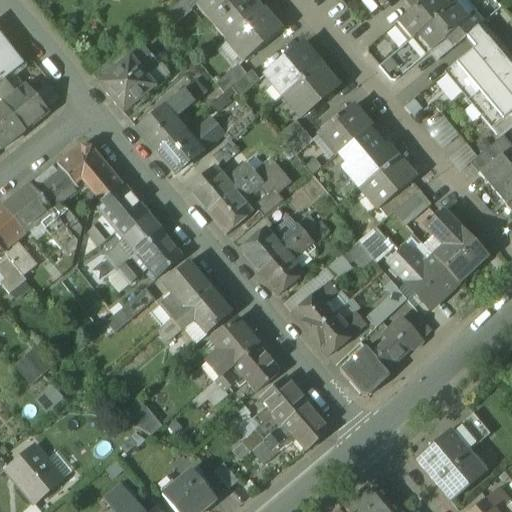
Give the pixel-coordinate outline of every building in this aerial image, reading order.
[(263,11),(253,0),(204,0),(197,6),(226,41),(263,11)] [(426,0),(413,11),(395,26),(410,43),(414,40),(447,10),(438,0),(426,0)] [(410,0),(407,3),(413,11),(426,0),(410,0)] [(447,10),(414,40),(427,56),(447,40),(467,23),(465,21),(453,5),(447,10)] [(263,11),(226,41),(244,63),(281,32),(263,11)] [(465,21),(467,23),(447,40),(454,49),(465,40),(481,26),(472,16),(465,21)] [(491,36),(482,25),(481,26),(465,40),(474,50),(444,75),(499,141),(502,138),(511,130),(511,59),(492,35),(491,36)] [(158,38),(151,29),(143,36),(150,45),(158,38)] [(143,36),(94,78),(100,86),(131,60),(150,45),(143,36)] [(20,68),(0,42),(0,103),(3,107),(12,99),(0,84),(0,82),(9,75),(15,77),(19,74),(19,68),(20,68)] [(302,46),(265,77),(283,98),(320,67),(302,46)] [(160,68),(151,56),(137,68),(147,79),(160,68)] [(137,68),(131,60),(100,86),(123,114),(154,88),(147,79),(137,68)] [(238,66),(215,85),(223,95),(224,95),(247,76),(238,66)] [(320,67),(283,98),(301,119),(338,89),(320,67)] [(160,68),(147,79),(154,88),(168,77),(160,68)] [(195,85),(186,93),(195,104),(205,96),(195,85)] [(12,99),(3,107),(24,133),(48,115),(26,88),(12,99)] [(185,92),(165,109),(175,121),(195,104),(186,93),(185,92)] [(223,95),(212,105),(217,112),(230,102),(224,95),(223,95)] [(357,103),(317,135),(338,161),(379,130),(357,103)] [(244,106),(234,115),(237,119),(223,130),(231,141),(256,120),(244,106)] [(3,107),(0,108),(0,151),(1,152),(24,133),(3,107)] [(164,108),(137,131),(155,153),(182,130),(175,121),(165,109),(164,108)] [(444,116),(426,130),(441,150),(459,136),(444,116)] [(211,122),(190,140),(201,153),(221,135),(211,122)] [(304,132),(296,122),(278,137),(286,147),(304,132)] [(182,130),(155,153),(175,176),(202,154),(201,153),(190,140),(182,130)] [(379,130),(338,161),(355,184),(396,151),(379,130)] [(304,132),(286,147),(295,157),(312,142),(304,132)] [(443,149),(448,157),(467,146),(462,138),(443,149)] [(499,141),(470,165),(478,176),(511,148),(502,138),(499,141)] [(230,142),(212,158),(221,169),(239,153),(230,142)] [(465,145),(452,162),(463,171),(476,154),(465,145)] [(511,170),(510,168),(502,158),(511,150),(511,148),(478,176),(511,215),(511,170)] [(122,188),(92,152),(80,151),(59,168),(76,187),(82,182),(101,205),(122,188)] [(256,151),(242,164),(244,167),(245,166),(252,175),(266,163),(256,151)] [(396,151),(355,184),(377,212),(378,211),(411,184),(418,178),(396,151)] [(291,185),(270,160),(266,163),(252,175),(260,185),(251,193),(254,197),(260,193),(265,198),(274,191),(278,196),(291,185)] [(244,167),(224,184),(231,192),(234,190),(252,175),(245,166),(244,167)] [(59,168),(32,189),(53,214),(64,206),(80,193),(76,187),(59,168)] [(213,170),(187,191),(206,213),(231,192),(224,184),(213,170)] [(252,175),(234,190),(242,200),(251,193),(260,185),(252,175)] [(411,184),(378,211),(387,221),(394,215),(419,193),(411,184)] [(101,205),(97,209),(109,223),(118,233),(142,213),(122,188),(101,205)] [(32,189),(5,211),(26,235),(44,222),(53,214),(32,189)] [(242,200),(234,190),(231,192),(206,213),(226,237),(253,214),(242,200)] [(265,198),(254,207),(264,219),(283,203),(278,196),(274,191),(265,198)] [(419,193),(394,215),(405,228),(430,206),(419,193)] [(81,226),(66,207),(65,208),(64,206),(53,214),(77,244),(81,226)] [(5,211),(0,214),(0,252),(2,255),(17,243),(26,235),(5,211)] [(142,213),(118,233),(138,257),(162,237),(142,213)] [(77,244),(53,214),(44,222),(53,234),(49,237),(66,259),(67,260),(75,253),(77,244)] [(460,231),(443,214),(426,230),(444,248),(432,259),(457,285),(485,258),(459,232),(460,231)] [(310,218),(277,246),(284,255),(304,237),(317,227),(310,218)] [(118,233),(109,223),(103,228),(112,238),(118,233)] [(103,228),(100,224),(88,235),(90,238),(96,245),(99,249),(112,238),(103,228)] [(317,227),(304,237),(312,247),(314,248),(326,237),(317,227)] [(265,232),(240,253),(259,276),(284,255),(277,246),(265,232)] [(391,253),(373,232),(358,246),(376,266),(391,253)] [(162,237),(138,257),(159,282),(182,261),(162,237)] [(304,237),(284,255),(291,264),(312,247),(304,237)] [(96,245),(90,238),(85,242),(91,250),(96,245)] [(17,243),(2,255),(8,262),(20,253),(17,243)] [(131,263),(120,250),(108,260),(111,263),(119,273),(131,263)] [(422,268),(404,250),(388,265),(406,284),(405,286),(429,311),(457,285),(432,259),(422,268)] [(20,253),(8,262),(18,274),(30,265),(20,253)] [(72,268),(75,253),(67,260),(66,259),(62,262),(69,270),(72,268)] [(2,255),(0,255),(0,268),(8,262),(2,255)] [(284,255),(259,276),(278,299),(303,278),(291,264),(284,255)] [(342,259),(325,273),(332,282),(350,267),(342,259)] [(8,262),(0,268),(0,276),(6,284),(18,274),(8,262)] [(119,273),(111,263),(106,267),(114,277),(119,273)] [(131,263),(119,273),(124,279),(131,287),(143,277),(131,263)] [(30,265),(18,274),(23,280),(34,270),(30,265)] [(188,268),(164,287),(173,298),(186,313),(209,293),(188,268)] [(124,279),(119,273),(114,277),(119,283),(124,279)] [(18,274),(6,284),(11,290),(23,280),(18,274)] [(366,277),(351,289),(357,297),(372,285),(366,277)] [(157,282),(147,288),(157,303),(167,297),(157,282)] [(329,285),(317,295),(327,307),(339,297),(329,285)] [(114,334),(155,302),(146,290),(105,322),(114,334)] [(398,292),(367,322),(375,330),(406,302),(398,292)] [(230,319),(209,293),(186,313),(199,328),(208,338),(230,319)] [(317,294),(292,315),(302,326),(301,327),(309,337),(334,316),(327,307),(317,295),(317,294)] [(186,313),(173,298),(167,303),(171,309),(179,318),(186,313)] [(165,314),(160,318),(168,328),(179,318),(171,309),(165,314)] [(161,310),(156,314),(160,318),(165,314),(161,310)] [(199,328),(186,313),(179,318),(189,329),(192,333),(199,328)] [(156,314),(143,325),(154,339),(168,328),(160,318),(156,314)] [(364,326),(354,315),(342,325),(352,337),(364,326)] [(342,325),(334,316),(309,337),(329,360),(353,338),(352,337),(342,325)] [(189,329),(179,318),(168,328),(177,339),(189,329)] [(402,322),(367,354),(383,373),(409,348),(413,351),(422,342),(402,322)] [(235,324),(211,344),(220,355),(206,366),(219,382),(227,375),(234,370),(257,350),(235,324)] [(257,350),(234,370),(247,385),(256,396),(279,376),(257,350)] [(31,385),(48,371),(31,351),(14,365),(31,385)] [(365,351),(340,374),(361,397),(368,397),(388,378),(383,373),(367,354),(365,351)] [(247,385),(234,370),(227,375),(236,386),(240,390),(247,385)] [(219,382),(215,385),(224,396),(229,392),(236,386),(227,375),(219,382)] [(284,383),(261,402),(268,410),(283,428),(305,408),(284,383)] [(215,385),(193,404),(198,410),(208,401),(216,410),(228,400),(224,396),(215,385)] [(233,396),(229,392),(224,396),(228,400),(233,396)] [(323,428),(305,408),(283,428),(304,453),(322,438),(323,428)] [(147,409),(129,424),(153,437),(163,429),(147,409)] [(268,410),(253,422),(259,429),(267,423),(276,433),(283,428),(268,410)] [(490,434),(474,415),(452,434),(468,453),(490,434)] [(223,419),(216,426),(219,430),(227,424),(223,419)] [(276,433),(267,423),(259,429),(255,433),(264,443),(276,433)] [(255,433),(243,443),(252,454),(264,443),(255,433)] [(283,443),(276,433),(264,443),(272,452),(277,448),(283,443)] [(452,434),(451,433),(416,463),(451,505),(486,475),(468,453),(452,434)] [(272,452),(264,443),(252,454),(264,467),(281,453),(277,448),(272,452)] [(36,448),(8,472),(36,504),(61,483),(45,465),(48,462),(36,448)] [(176,472),(157,488),(165,497),(183,481),(176,472)] [(165,497),(164,497),(176,511),(202,511),(215,501),(192,474),(183,481),(165,497)] [(114,511),(141,511),(121,487),(105,500),(114,511)] [(366,489),(340,511),(394,511),(377,490),(366,489)] [(511,511),(511,503),(501,511),(496,511),(487,501),(473,511),(511,511)]
